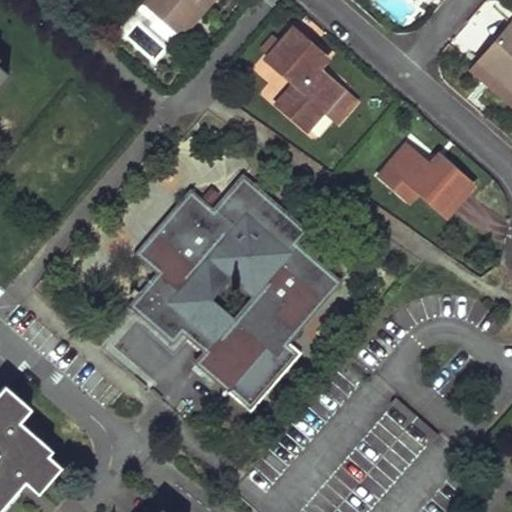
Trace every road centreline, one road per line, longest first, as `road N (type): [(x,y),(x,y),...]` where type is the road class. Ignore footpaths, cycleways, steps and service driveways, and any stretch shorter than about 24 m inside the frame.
road 1 (residential): [(0,339),(103,427),(110,464),(73,511)]
road 2 (residential): [(399,72),(511,167)]
